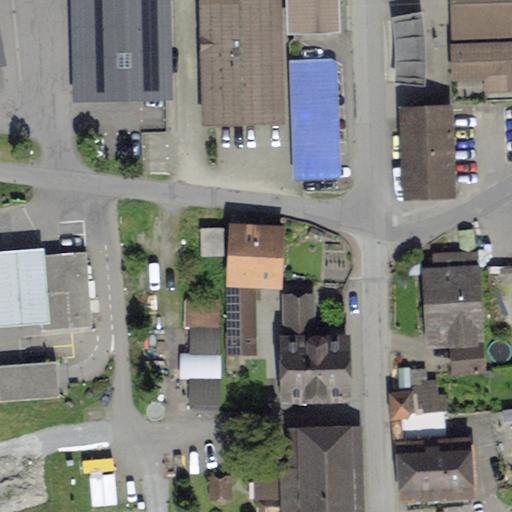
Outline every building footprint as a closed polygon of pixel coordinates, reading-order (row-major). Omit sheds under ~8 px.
[(89,93),(166,92),(163,0),(81,0),(82,55),(99,54),(100,66),(88,66),(89,93)] [(203,0),(207,124),(280,123),(277,0),(203,0)] [(293,0),(295,40),(341,39),(339,0),(293,0)] [(511,0),(451,0),(455,100),(511,98),(511,0)] [(395,10),(397,76),(429,75),(427,9),(395,10)] [(294,175),(344,174),(342,54),(292,55),(294,175)] [(409,194),(449,192),(446,105),(406,107),(409,194)] [(201,229),(201,256),(224,256),(223,228),(201,229)] [(236,231),(234,282),(274,282),(277,232),(236,231)] [(0,329),(41,327),(35,256),(35,252),(0,254),(0,329)] [(41,327),(42,333),(92,329),(86,252),(35,256),(41,327)] [(432,271),(436,336),(479,334),(475,271),(478,271),(477,256),(437,257),(437,271),(432,271)] [(511,268),(489,269),(493,330),(511,328),(511,268)] [(230,290),(231,336),(227,336),(228,352),(253,352),(254,330),(252,290),(230,290)] [(286,297),(287,397),(345,396),(344,340),(326,341),(322,337),(313,337),(312,297),(286,297)] [(184,355),(184,377),(217,378),(217,355),(184,355)] [(57,364),(0,368),(0,404),(60,400),(57,364)] [(391,394),(392,419),(413,415),(411,392),(391,394)] [(511,411),(495,413),(508,471),(511,469),(511,411)] [(435,414),(413,415),(392,419),(396,450),(405,450),(407,492),(474,489),(473,473),(466,473),(464,445),(446,447),(444,413),(435,414)] [(261,498),(261,511),(356,511),(354,431),(296,432),(297,454),(256,455),(256,498),(261,498)]
